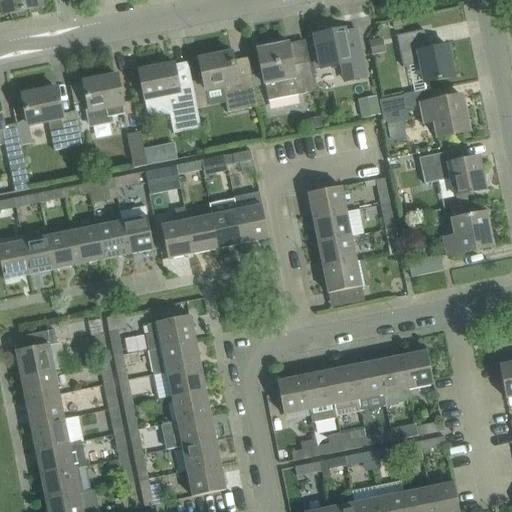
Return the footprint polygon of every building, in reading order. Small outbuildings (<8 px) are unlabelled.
[(0,0),(0,3),(2,16),(43,8),(41,0),(0,0)] [(365,77),(363,65),(360,50),(348,52),(344,31),(314,36),(319,58),(320,69),(341,65),(345,81),(365,77)] [(424,31),(396,36),(400,56),(403,68),(408,67),(424,63),(428,83),(454,77),(447,46),(428,50),(424,31)] [(315,92),(309,62),(308,62),(309,66),(293,69),(287,42),(286,42),(286,44),(259,49),(258,48),(257,48),(268,101),(315,92)] [(258,107),(255,95),(251,76),(237,79),(232,53),(199,60),(203,79),(192,81),(197,109),(208,107),(205,91),(222,88),(227,113),(258,107)] [(197,109),(192,81),(178,84),(174,65),(139,72),(148,117),(172,113),(176,132),(201,127),(197,109)] [(125,115),(121,96),(117,76),(84,83),(90,112),(88,113),(91,127),(114,123),(113,117),(125,115)] [(63,124),(56,88),(38,92),(37,87),(24,90),(25,95),(22,95),(29,126),(48,122),(54,151),(82,146),(77,121),(63,124)] [(410,120),(407,109),(404,96),(379,101),(382,118),(389,125),(410,120)] [(437,138),(449,136),(469,132),(461,96),(421,105),(424,124),(434,122),(437,138)] [(121,170),(132,168),(132,169),(146,166),(140,133),(126,136),(130,158),(119,160),(121,170)] [(227,166),(252,160),(251,151),(225,156),(227,166)] [(455,197),(465,194),(485,190),(478,158),(452,163),(449,152),(419,158),(424,184),(451,179),(455,197)] [(23,156),(8,159),(14,193),(29,190),(23,156)] [(202,171),(227,166),(225,156),(200,161),(202,171)] [(177,176),(202,171),(200,161),(175,167),(177,176)] [(153,181),(177,176),(175,167),(151,171),(153,181)] [(114,179),(116,188),(140,183),(138,174),(114,179)] [(104,190),(116,188),(114,179),(89,184),(93,203),(106,200),(104,190)] [(389,204),(388,197),(384,179),(375,181),(379,199),(380,206),(389,204)] [(92,203),(93,203),(89,184),(64,189),(66,198),(90,193),(92,203)] [(313,219),(346,213),(341,187),(308,194),(313,219)] [(41,203),(66,198),(64,189),(40,194),(41,203)] [(16,208),(41,203),(40,194),(14,199),(16,208)] [(0,211),(16,208),(14,199),(0,201),(0,211)] [(243,244),(236,211),(234,199),(209,204),(212,216),(211,216),(218,249),(243,244)] [(394,229),(391,211),(389,204),(380,206),(385,231),(394,229)] [(154,250),(147,217),(145,206),(119,211),(122,222),(128,255),(154,250)] [(243,244),(268,239),(262,206),(236,211),(243,244)] [(318,244),(351,237),(346,213),(313,219),(318,244)] [(455,237),(448,238),(444,239),(447,256),(492,247),(485,214),(471,217),(471,215),(467,216),(467,217),(452,220),(455,237)] [(194,254),(218,249),(211,216),(187,221),(194,254)] [(168,260),(194,254),(187,221),(161,226),(168,260)] [(104,260),(128,255),(122,222),(97,227),(104,260)] [(79,266),(104,260),(97,227),(72,232),(79,266)] [(399,253),(398,247),(394,229),(385,231),(390,255),(399,253)] [(54,271),(79,266),(72,232),(48,237),(54,271)] [(30,275),(54,271),(48,237),(23,242),(30,275)] [(323,269),(356,262),(351,237),(318,244),(323,269)] [(0,260),(4,281),(30,275),(23,242),(0,246),(0,260)] [(408,262),(411,278),(443,271),(440,256),(408,262)] [(348,290),(362,288),(356,262),(323,269),(328,294),(348,290)] [(350,302),(364,299),(362,288),(348,290),(350,302)] [(122,356),(117,332),(123,331),(120,316),(106,318),(109,333),(108,333),(114,358),(122,356)] [(149,351),(195,342),(190,316),(147,325),(149,335),(145,335),(149,351)] [(108,359),(104,342),(99,319),(87,322),(90,336),(93,335),(99,361),(108,359)] [(61,343),(57,344),(54,330),(21,337),(23,350),(15,352),(21,377),(54,370),(66,368),(61,343)] [(167,373),(200,367),(195,342),(149,351),(153,375),(167,372),(167,373)] [(433,385),(432,381),(427,352),(401,357),(407,389),(408,390),(433,385)] [(119,383),(128,381),(122,356),(114,358),(119,383)] [(410,400),(408,390),(407,389),(401,357),(376,362),(383,395),(385,405),(410,400)] [(113,384),(111,378),(108,359),(99,361),(104,386),(113,384)] [(359,400),(383,395),(376,362),(352,367),(359,400)] [(506,399),(511,397),(511,363),(499,366),(506,399)] [(172,398),(205,391),(200,367),(167,373),(172,398)] [(358,400),(359,400),(352,367),(327,372),(333,405),(335,417),(360,412),(358,400)] [(26,402),(59,395),(54,370),(21,377),(26,402)] [(309,410),(333,405),(327,372),(303,377),(309,410)] [(284,415),(309,410),(303,377),(277,382),(284,415)] [(124,407),(133,406),(128,381),(119,383),(124,407)] [(118,409),(114,391),(113,384),(104,386),(109,411),(118,409)] [(177,422),(210,416),(205,391),(172,398),(177,422)] [(31,427),(64,420),(59,395),(26,402),(31,427)] [(129,432),(138,430),(133,406),(124,407),(129,432)] [(114,435),(123,433),(118,409),(109,411),(114,435)] [(182,447),(215,440),(210,416),(177,422),(182,447)] [(36,451),(69,444),(64,420),(31,427),(36,451)] [(391,432),(391,433),(388,422),(377,424),(379,435),(367,437),(368,446),(393,441),(391,432)] [(417,437),(443,431),(441,422),(416,428),(417,437)] [(393,441),(417,437),(416,428),(391,432),(393,441)] [(134,457),(143,455),(138,430),(129,432),(134,457)] [(367,437),(354,440),(353,432),(340,434),(342,442),(344,451),(368,446),(367,437)] [(128,458),(124,440),(123,433),(114,435),(119,460),(128,458)] [(420,452),(446,446),(444,437),(419,443),(420,452)] [(187,472),(220,465),(215,440),(182,447),(187,472)] [(319,457),(317,447),(316,448),(315,440),(297,443),(298,451),(291,453),(293,462),(319,457)] [(319,457),(344,451),(342,442),(317,447),(319,457)] [(413,453),(420,452),(419,443),(394,448),(396,456),(398,456),(399,463),(414,460),(413,453)] [(41,476),(74,469),(69,444),(36,451),(41,476)] [(371,461),(396,456),(394,448),(370,452),(371,461)] [(347,466),(371,461),(370,452),(345,457),(347,466)] [(139,481),(148,480),(143,455),(134,457),(139,481)] [(329,470),(347,466),(345,457),(320,462),(322,471),(321,471),(323,480),(331,478),(329,470)] [(124,484),(133,483),(128,458),(119,460),(124,484)] [(296,477),(321,471),(322,471),(320,462),(294,468),(296,477)] [(192,497),(226,491),(220,465),(187,472),(192,497)] [(84,470),(75,472),(74,469),(41,476),(46,500),(79,493),(79,491),(88,489),(84,470)] [(144,507),(153,505),(148,480),(139,481),(144,507)] [(138,508),(134,490),(133,483),(124,484),(129,510),(138,508)] [(432,511),(459,511),(453,483),(428,489),(432,511)] [(406,511),(432,511),(428,489),(403,494),(406,511)] [(98,511),(96,500),(94,490),(79,493),(46,500),(48,511),(98,511)] [(381,511),(406,511),(403,494),(378,499),(381,511)] [(355,511),(381,511),(378,499),(354,504),(355,511)]
